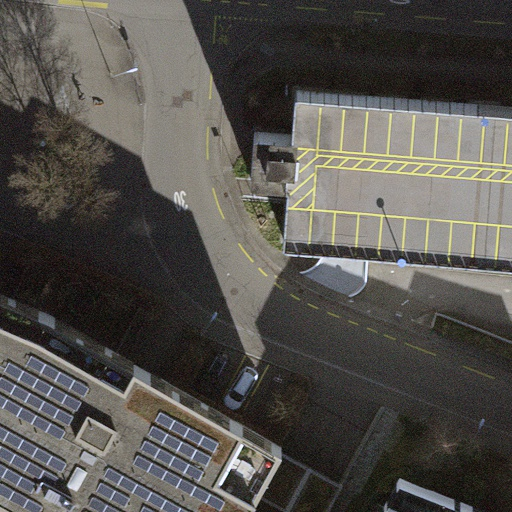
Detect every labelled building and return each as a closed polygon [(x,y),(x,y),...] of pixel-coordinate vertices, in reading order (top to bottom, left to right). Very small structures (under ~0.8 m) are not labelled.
[(511,106),(296,89),(292,133),(254,130),(251,180),(289,183),(284,241),(357,247),(511,259),(511,106)] [(0,293),(0,444),(37,377),(19,366),(48,314),(0,293)] [(37,377),(0,444),(0,511),(245,511),(256,494),(280,450),(282,446),(48,314),(19,366),(37,377)] [(287,511),(311,467),(280,450),(256,494),(287,511)] [(328,511),(344,485),(311,467),(287,511),(286,511),(328,511)] [(491,511),(401,476),(381,511),(491,511)]
